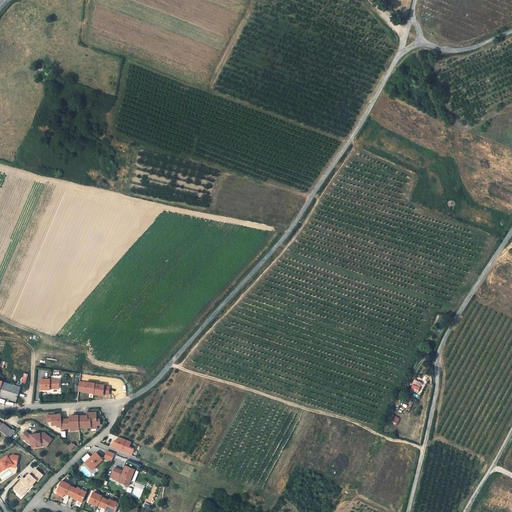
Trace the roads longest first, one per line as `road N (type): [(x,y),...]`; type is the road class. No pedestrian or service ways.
road 1 (unclassified): [(120,402),(169,365),(293,224),(369,108),(406,33)]
road 2 (residential): [(408,511),(443,339),(511,230)]
road 3 (track): [(423,449),(169,365)]
road 4 (unclassified): [(32,501),(108,427),(120,402)]
road 5 (unclassified): [(0,406),(120,402)]
